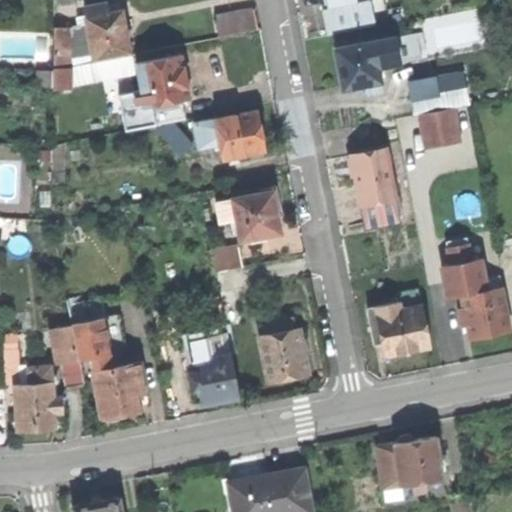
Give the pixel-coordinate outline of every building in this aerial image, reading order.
[(55,0),(56,11),(78,8),(76,0),(55,0)] [(370,0),(359,2),(329,8),(323,9),(328,34),(375,25),(370,0)] [(359,2),(358,0),(327,0),(329,8),(359,2)] [(85,8),(87,18),(104,15),(102,4),(85,8)] [(216,16),(219,36),(259,28),(255,9),(216,16)] [(87,18),(95,57),(130,51),(125,28),(122,11),(104,15),(87,18)] [(54,67),(69,67),(70,27),(55,27),(54,67)] [(396,38),(375,42),(380,68),(401,64),(396,38)] [(375,42),(337,49),(341,70),(344,88),(368,83),(370,94),(384,91),(380,68),(375,42)] [(143,90),(146,105),(175,100),(190,97),(186,76),(182,56),(138,64),(143,90)] [(69,88),(69,67),(54,67),(54,88),(69,88)] [(409,81),(413,100),(440,94),(436,76),(409,81)] [(413,100),(416,114),(468,104),(465,89),(440,94),(413,100)] [(176,105),(175,100),(146,105),(143,90),(120,95),(127,129),(157,123),(154,109),(176,105)] [(222,144),(224,158),(230,157),(238,155),(265,150),(261,133),(257,112),(217,120),(222,144)] [(201,148),(222,144),(217,120),(196,124),(201,148)] [(158,128),(180,153),(194,143),(175,123),(158,128)] [(52,145),(53,182),(66,181),(66,145),(52,145)] [(389,153),(355,160),(361,196),(368,228),(402,221),(389,153)] [(240,162),(238,155),(230,157),(231,164),(240,162)] [(272,192),(234,199),(238,219),(241,239),(251,237),(266,234),(280,231),(276,211),(272,192)] [(221,222),(238,219),(234,199),(217,202),(221,222)] [(267,240),(266,234),(251,237),(252,243),(267,240)] [(461,295),(462,295),(487,290),(481,259),(471,261),(468,244),(449,248),(452,264),(442,266),(447,293),(460,291),(461,295)] [(211,252),(215,272),(244,266),(240,246),(211,252)] [(216,277),(219,292),(233,290),(230,275),(216,277)] [(469,322),(472,338),(490,335),(510,331),(502,287),(487,290),(462,295),(465,309),(459,310),(461,323),(469,322)] [(398,293),(399,303),(401,310),(422,306),(419,289),(398,293)] [(69,304),(73,324),(104,318),(100,298),(69,304)] [(381,328),(386,355),(406,351),(430,347),(422,306),(401,310),(399,303),(370,309),(374,330),(381,328)] [(122,314),(104,318),(111,353),(128,349),(122,314)] [(269,322),(272,335),(297,330),(295,317),(269,322)] [(90,356),(93,371),(131,363),(128,349),(111,353),(104,318),(73,324),(73,325),(79,359),(90,356)] [(211,327),(214,344),(229,341),(226,324),(211,327)] [(64,362),(79,359),(73,325),(56,328),(62,362),(64,362)] [(261,337),(269,380),(288,376),(308,372),(306,358),(309,358),(306,341),(302,341),(300,329),(297,330),(272,335),(261,337)] [(4,334),(5,349),(19,349),(19,334),(4,334)] [(198,347),(200,359),(231,353),(229,341),(214,344),(198,347)] [(6,377),(21,377),(19,349),(5,349),(6,377)] [(220,400),(239,397),(231,353),(200,359),(195,359),(197,371),(190,372),(193,390),(201,388),(204,403),(220,400)] [(84,384),(79,359),(64,362),(69,387),(84,384)] [(131,363),(93,371),(102,419),(105,418),(108,422),(119,420),(121,415),(129,413),(143,411),(139,392),(147,390),(142,361),(131,363)] [(29,367),(30,384),(54,383),(53,366),(29,367)] [(17,385),(20,430),(38,429),(57,428),(56,413),(64,412),(63,396),(55,397),(54,383),(30,384),(17,385)] [(400,468),(403,482),(416,480),(417,491),(430,489),(428,479),(446,476),(438,433),(427,435),(419,436),(413,431),(404,432),(402,439),(396,440),(400,468)] [(379,443),(384,471),(400,468),(396,440),(379,443)] [(228,481),(233,511),(304,511),(312,511),(304,467),(263,474),(228,481)] [(384,471),(386,485),(403,482),(400,468),(384,471)] [(388,496),(417,491),(416,480),(403,482),(386,485),(388,496)] [(74,504),(75,511),(123,511),(120,496),(93,501),(74,504)]
